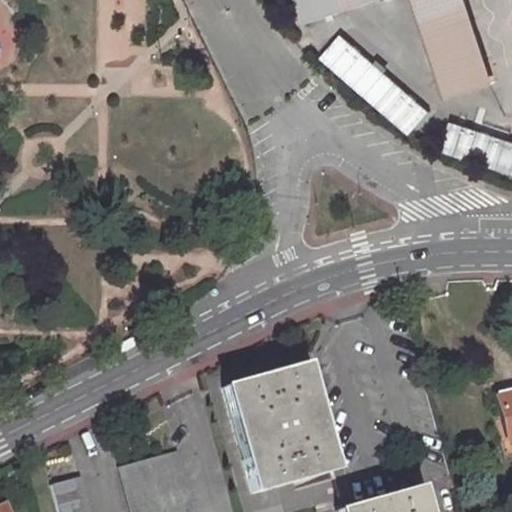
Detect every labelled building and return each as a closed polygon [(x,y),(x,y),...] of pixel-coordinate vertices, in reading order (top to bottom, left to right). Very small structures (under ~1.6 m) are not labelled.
[(298,0),(304,15),(349,0),(412,0),(445,93),(489,79),(462,0),(298,0)] [(446,122),(460,162),(491,150),(477,111),(446,122)] [(511,146),(503,171),(511,174),(511,146)] [(333,469),(301,365),(224,390),(255,492),(333,469)] [(511,437),(511,391),(494,396),(506,439),(511,437)] [(191,511),(176,450),(118,465),(130,511),(191,511)] [(90,511),(81,475),(48,484),(55,511),(90,511)] [(422,511),(416,489),(334,511),(422,511)]
